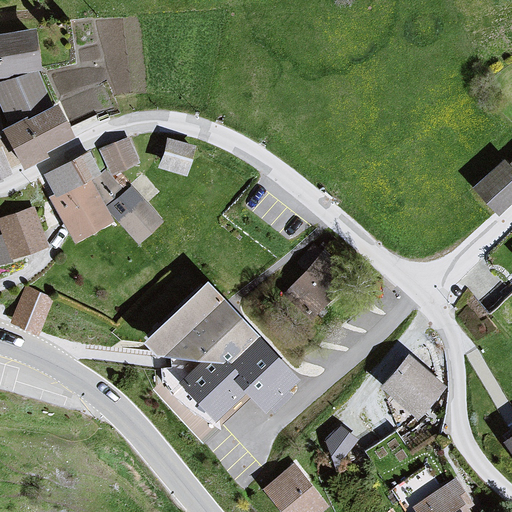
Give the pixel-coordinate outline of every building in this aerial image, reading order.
[(37,28),(0,33),(0,76),(42,70),(37,28)] [(40,70),(0,81),(0,105),(9,126),(53,104),(40,70)] [(3,132),(25,170),(49,158),(47,153),(76,137),(59,105),(3,132)] [(104,174),(133,163),(123,139),(96,151),(104,174)] [(152,170),(181,181),(190,147),(163,141),(152,170)] [(1,152),(0,152),(0,178),(11,173),(1,152)] [(94,175),(83,156),(37,178),(49,197),(94,175)] [(511,172),(502,162),(470,190),(493,214),(511,197),(511,172)] [(70,241),(108,226),(85,187),(46,202),(70,241)] [(137,247),(157,224),(137,201),(111,220),(137,247)] [(0,262),(41,247),(24,210),(0,218),(0,262)] [(282,295),(309,321),(349,283),(316,261),(282,295)] [(259,414),(292,385),(198,285),(135,341),(220,423),(243,398),(259,414)] [(6,324),(36,338),(49,301),(23,289),(6,324)] [(419,422),(442,392),(405,356),(379,388),(419,422)] [(326,424),(332,446),(356,439),(350,417),(326,424)] [(394,433),(362,453),(375,482),(411,459),(394,433)] [(511,435),(499,444),(511,463),(511,435)] [(271,511),(321,511),(324,510),(289,467),(255,492),(271,511)] [(406,508),(409,511),(464,511),(445,485),(406,508)]
